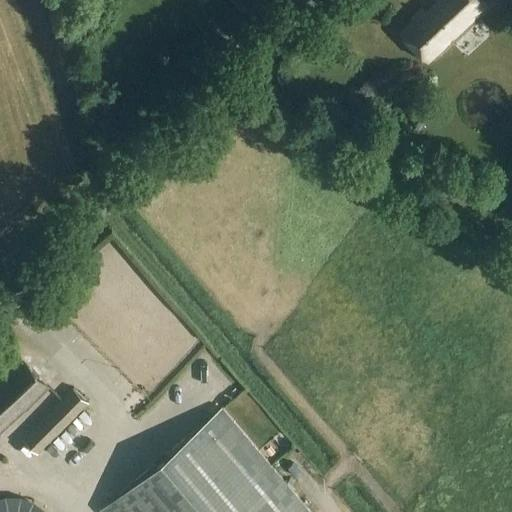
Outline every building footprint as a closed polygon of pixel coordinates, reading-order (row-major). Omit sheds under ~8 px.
[(427,64),(488,6),(482,0),(428,0),(411,17),(414,20),(399,35),(427,64)] [(413,175),(401,164),(393,173),(404,184),(413,175)] [(0,435),(49,390),(20,359),(0,378),(0,435)] [(73,389),(23,439),(37,452),(87,402),(73,389)] [(308,511),(222,409),(100,511),(308,511)]
